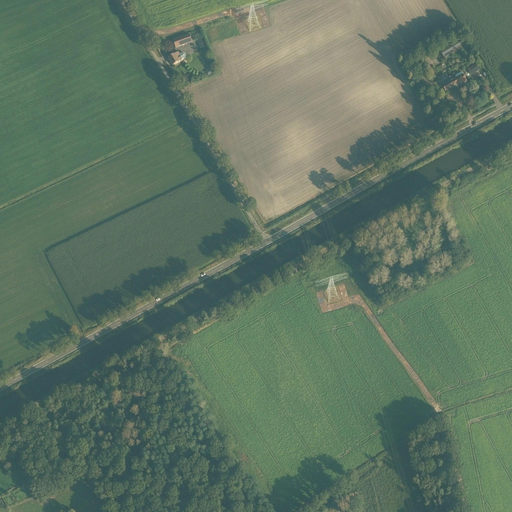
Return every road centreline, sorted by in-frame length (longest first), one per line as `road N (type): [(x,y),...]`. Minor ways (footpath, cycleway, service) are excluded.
road 1 (unclassified): [(0,420),(511,140)]
road 2 (primary): [(0,387),(266,242)]
road 3 (unclassified): [(266,242),(120,0)]
road 4 (primary): [(266,242),(511,106)]
